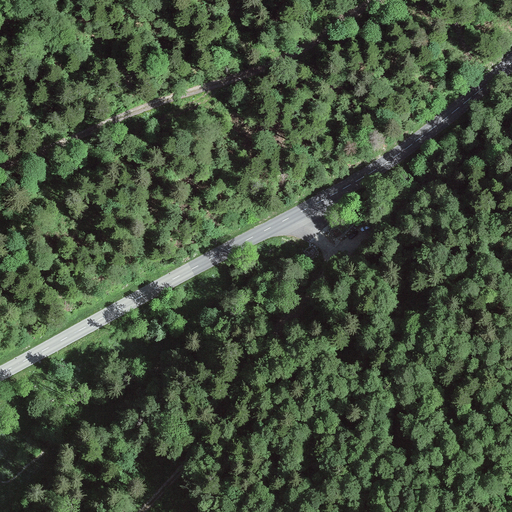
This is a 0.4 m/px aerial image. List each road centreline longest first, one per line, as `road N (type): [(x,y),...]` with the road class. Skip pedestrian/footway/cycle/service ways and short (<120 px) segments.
road 1 (secondary): [(0,373),(356,182),(511,61)]
road 2 (track): [(377,0),(277,62),(0,166)]
road 3 (track): [(334,247),(295,304),(109,511)]
road 4 (track): [(511,129),(334,247)]
